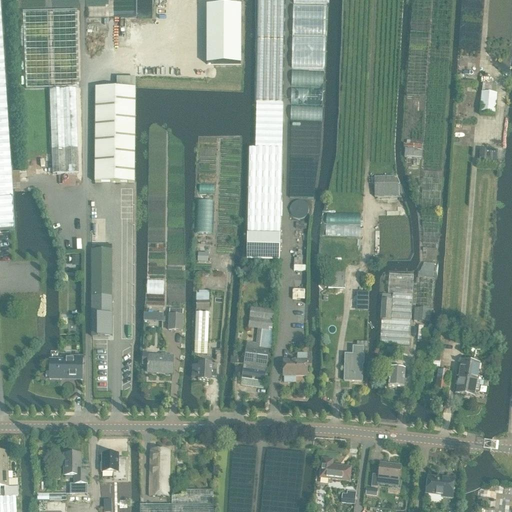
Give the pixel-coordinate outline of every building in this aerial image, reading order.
[(283,0),(258,0),(254,149),(248,150),(247,207),(247,234),(279,235),(283,0)] [(0,199),(13,198),(0,2),(0,199)] [(207,6),(207,65),(241,65),(241,7),(208,6),(207,6)] [(293,6),(292,37),(325,38),(326,7),(293,6)] [(50,89),(53,175),(79,174),(76,90),(61,90),(61,89),(80,88),(77,12),(25,13),(27,89),(50,89)] [(292,38),(292,69),(324,69),(325,39),(292,38)] [(480,115),(495,116),(497,85),(482,84),(480,115)] [(95,184),(135,185),(136,90),(96,90),(95,184)] [(405,158),(407,158),(422,159),(423,145),(410,145),(410,141),(407,141),(407,145),(404,145),(403,149),(405,149),(405,158)] [(480,150),(479,162),(496,163),(497,151),(480,150)] [(374,178),(375,195),(375,198),(398,198),(398,186),(394,178),(374,178)] [(0,232),(15,231),(13,198),(0,199),(0,232)] [(246,260),(278,261),(279,235),(247,234),(246,260)] [(112,251),(92,251),(91,316),(92,316),(92,338),(108,338),(112,338),(112,316),(111,316),(112,251)] [(198,253),(197,261),(206,261),(207,253),(198,253)] [(414,312),(413,322),(429,323),(430,312),(431,296),(431,284),(431,280),(433,265),(422,264),(419,271),(417,274),(417,279),(416,279),(415,284),(414,312)] [(249,268),(249,267),(248,268),(241,272),(246,278),(253,273),(249,268)] [(328,289),(344,290),(345,272),(329,271),(328,289)] [(381,321),(380,346),(408,347),(412,284),(412,276),(389,274),(388,294),(392,294),(392,296),(382,295),(381,321)] [(195,311),(208,311),(208,295),(196,295),(195,311)] [(251,308),(248,329),(258,330),(272,331),(275,311),(251,308)] [(169,311),(168,331),(182,332),(183,311),(169,311)] [(194,356),(207,356),(208,314),(195,314),(194,356)] [(242,371),(241,381),(263,384),(268,351),(245,348),(243,366),(253,367),(252,373),(242,371)] [(344,356),(344,382),(361,382),(362,366),(363,366),(363,357),(362,357),(362,349),(356,349),(352,348),(352,356),(344,356)] [(143,354),(142,365),(148,365),(147,373),(172,374),(173,358),(168,357),(168,355),(161,355),(161,357),(149,356),(149,354),(143,354)] [(297,362),(283,362),(283,378),(284,378),(284,384),(296,384),(296,378),(306,378),(306,362),(306,354),(297,354),(297,362)] [(50,361),(50,380),(50,379),(60,379),(60,380),(61,380),(61,378),(81,378),(81,381),(82,381),(82,358),(81,358),(65,358),(64,358),(64,362),(51,362),(51,361),(50,361)] [(460,361),(458,377),(467,378),(470,363),(460,361)] [(470,363),(467,378),(477,380),(479,365),(470,363)] [(191,379),(197,379),(197,381),(210,382),(211,372),(216,372),(216,366),(198,365),(198,368),(192,367),(191,379)] [(434,391),(445,393),(449,371),(438,369),(434,391)] [(389,370),(388,389),(403,390),(404,371),(389,370)] [(455,395),(464,396),(467,378),(458,377),(455,395)] [(467,378),(464,396),(473,398),(477,380),(467,378)] [(148,498),(168,499),(168,494),(177,494),(178,483),(168,482),(169,452),(150,451),(148,498)] [(0,487),(8,487),(7,453),(0,453),(0,487)] [(101,464),(101,472),(102,471),(102,473),(114,473),(114,480),(126,479),(126,460),(118,460),(118,455),(102,455),(102,464),(101,464)] [(87,473),(80,473),(80,456),(65,456),(65,477),(74,477),(74,486),(87,486),(87,473)] [(332,461),(321,460),(319,479),(349,483),(350,469),(331,467),(332,461)] [(379,465),(378,477),(372,476),(370,488),(377,489),(378,481),(397,483),(399,468),(379,465)] [(443,479),(443,480),(427,478),(426,495),(442,497),(442,498),(451,499),(453,480),(443,479)] [(139,511),(212,511),(213,492),(180,492),(180,498),(171,499),(171,506),(139,506),(139,511)] [(342,495),(341,504),(354,505),(356,493),(347,492),(347,495),(342,495)] [(0,511),(16,511),(16,498),(16,497),(0,497),(0,511)] [(104,511),(112,511),(112,501),(104,502),(104,511)]
